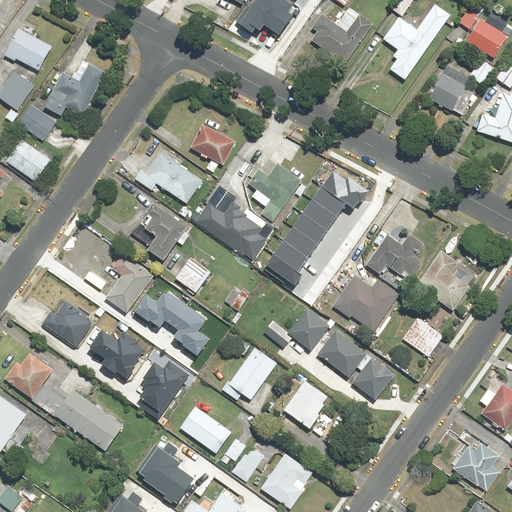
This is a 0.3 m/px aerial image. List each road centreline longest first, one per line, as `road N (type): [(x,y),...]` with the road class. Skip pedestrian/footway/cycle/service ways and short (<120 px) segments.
road 1 (residential): [(172,38),(511,220)]
road 2 (residential): [(172,38),(0,288)]
road 3 (residential): [(361,511),(511,297)]
